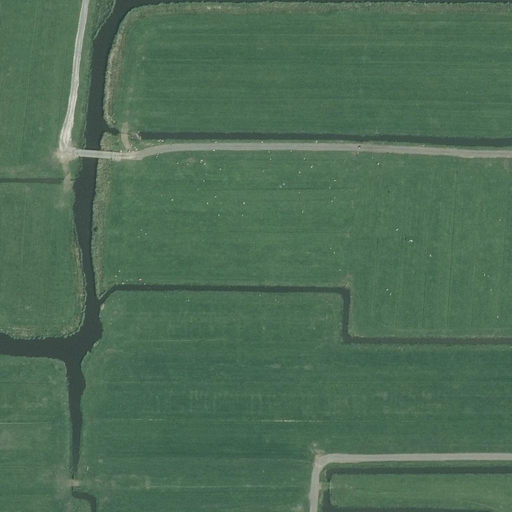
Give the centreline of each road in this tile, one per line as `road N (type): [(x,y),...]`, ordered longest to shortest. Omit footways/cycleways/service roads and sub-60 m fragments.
road 1 (track): [(129,154),(256,146),(511,154)]
road 2 (track): [(511,457),(324,459),(313,511)]
road 3 (track): [(88,0),(74,152)]
